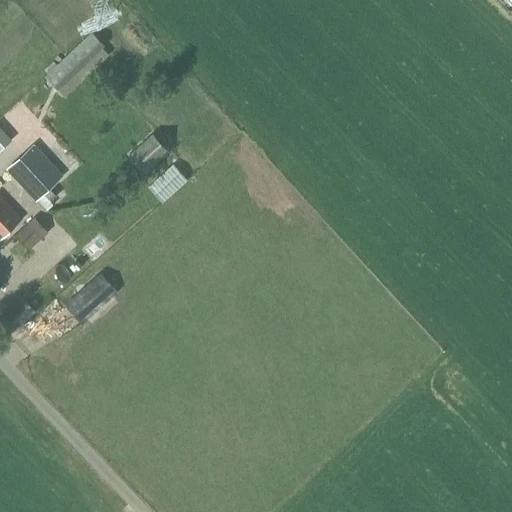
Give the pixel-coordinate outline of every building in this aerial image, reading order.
[(104,31),(125,7),(117,0),(104,0),(89,17),(104,31)] [(58,90),(105,46),(91,31),(44,75),(58,90)] [(146,83),(163,111),(186,98),(169,69),(146,83)] [(191,121),(206,142),(226,126),(211,106),(191,121)] [(0,149),(9,140),(0,130),(0,149)] [(145,173),(169,152),(152,133),(128,155),(145,173)] [(35,200),(62,175),(35,145),(8,169),(35,200)] [(161,202),(186,180),(173,164),(147,187),(161,202)] [(0,236),(20,218),(0,196),(0,236)] [(31,224),(19,223),(17,241),(28,243),(31,224)] [(65,246),(44,267),(51,274),(73,254),(65,246)] [(49,275),(43,267),(35,272),(47,290),(84,265),(77,255),(49,275)] [(81,324),(118,292),(101,273),(64,305),(81,324)] [(35,312),(22,297),(0,317),(0,326),(8,336),(35,312)]
